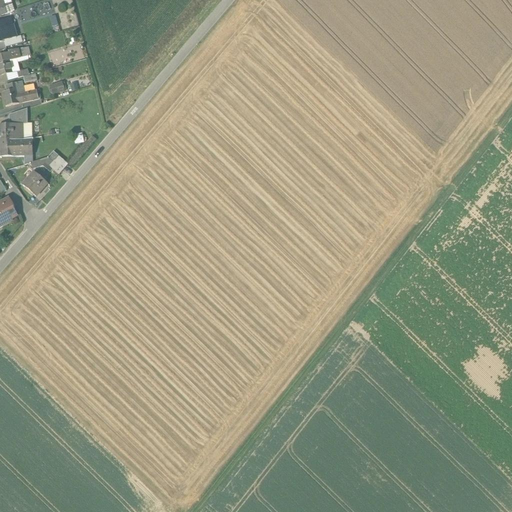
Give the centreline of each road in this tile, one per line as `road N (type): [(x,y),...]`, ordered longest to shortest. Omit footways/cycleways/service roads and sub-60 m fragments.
road 1 (track): [(511,110),(206,511)]
road 2 (residential): [(40,221),(162,81)]
